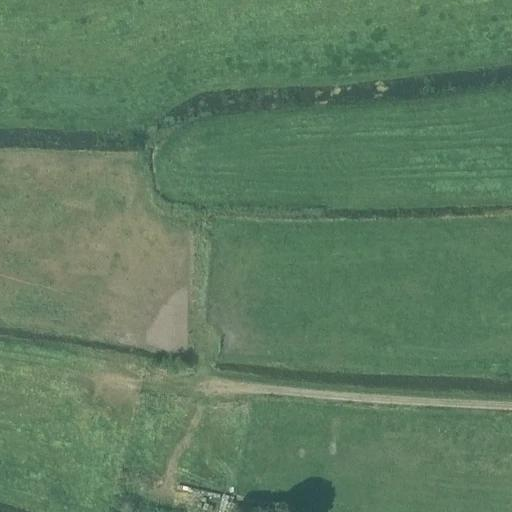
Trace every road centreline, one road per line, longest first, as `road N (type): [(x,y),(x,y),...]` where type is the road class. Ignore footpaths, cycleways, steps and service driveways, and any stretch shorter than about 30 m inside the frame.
road 1 (track): [(511,112),(232,140),(205,177),(200,387),(0,356)]
road 2 (track): [(511,407),(200,387)]
